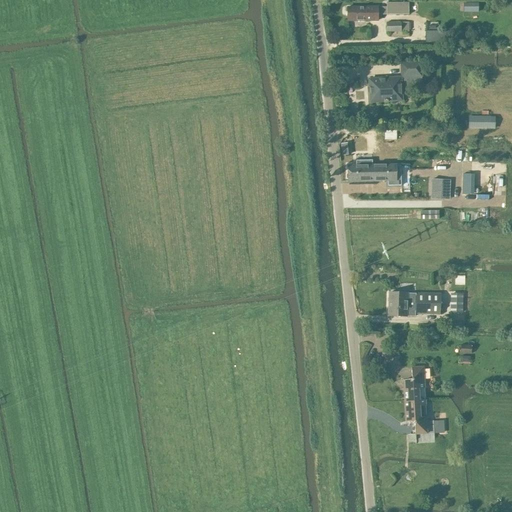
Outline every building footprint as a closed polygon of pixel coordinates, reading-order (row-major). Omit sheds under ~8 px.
[(386,7),(347,7),(347,21),(378,21),(378,15),(408,15),(408,3),(386,3),(386,7)] [(409,32),(409,22),(386,22),(386,31),(409,32)] [(422,88),(421,77),(422,77),(421,61),(400,62),(401,77),(401,78),(401,89),(422,88)] [(401,89),(401,78),(401,77),(368,79),(370,102),(402,101),(401,89)] [(349,181),(369,181),(368,165),(362,165),(362,163),(355,163),(355,165),(349,165),(349,174),(348,174),(348,179),(349,179),(349,181)] [(395,164),(368,165),(369,181),(388,181),(389,185),(399,184),(399,172),(396,172),(395,164)] [(442,200),(443,180),(432,180),(432,200),(442,200)] [(439,211),(420,211),(420,220),(439,220),(439,211)] [(388,315),(407,316),(415,316),(415,314),(439,314),(440,294),(408,293),(389,292),(388,315)] [(450,294),(450,313),(462,313),(463,294),(450,294)] [(460,354),(471,354),(471,346),(460,345),(460,354)] [(404,402),(425,401),(423,367),(411,368),(412,379),(403,380),(404,402)] [(427,434),(425,401),(404,402),(405,422),(415,423),(415,434),(427,434)] [(442,421),(433,421),(434,434),(442,433),(442,421)]
